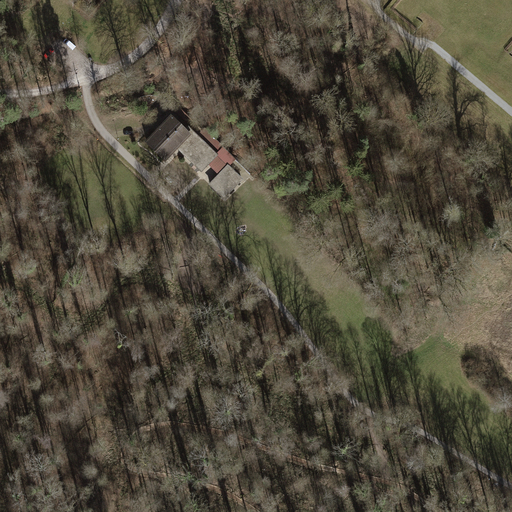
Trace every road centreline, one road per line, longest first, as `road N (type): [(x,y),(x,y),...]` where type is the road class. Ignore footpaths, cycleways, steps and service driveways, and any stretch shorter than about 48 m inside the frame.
road 1 (track): [(82,79),(102,133),(292,318),(359,407),(412,425),(511,486)]
road 2 (residential): [(174,0),(123,62),(82,79)]
